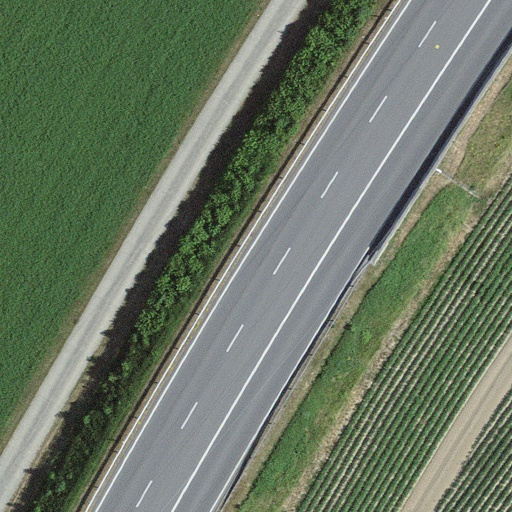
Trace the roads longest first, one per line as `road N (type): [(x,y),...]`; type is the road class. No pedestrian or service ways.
road 1 (primary): [(470,0),(296,269),(153,511)]
road 2 (track): [(290,0),(0,490)]
